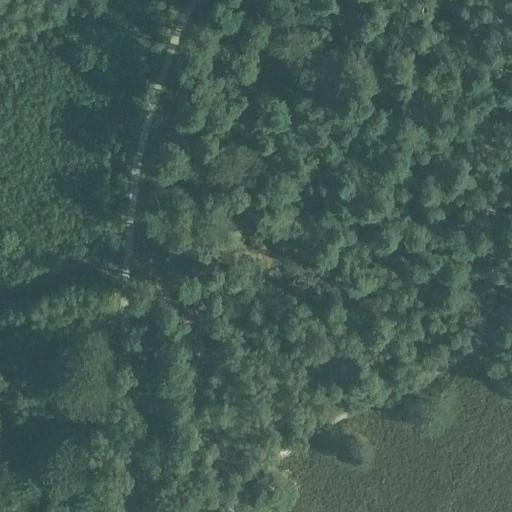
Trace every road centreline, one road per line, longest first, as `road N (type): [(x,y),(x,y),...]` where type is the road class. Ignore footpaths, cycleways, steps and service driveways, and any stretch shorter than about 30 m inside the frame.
road 1 (unknown): [(195,511),(319,424),(453,361),(485,336),(500,286),(497,187),(511,155)]
road 2 (track): [(142,511),(159,268),(128,250)]
road 3 (track): [(0,290),(128,250)]
